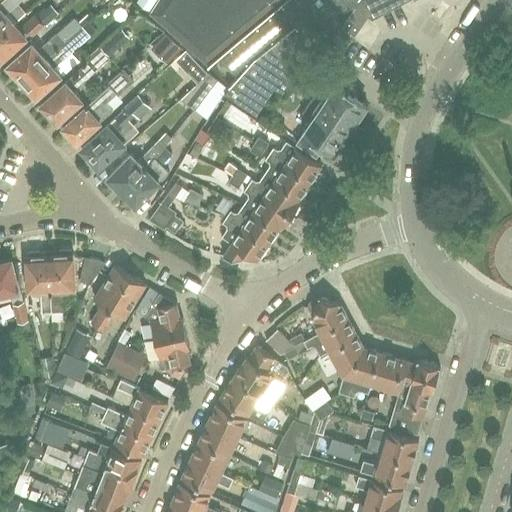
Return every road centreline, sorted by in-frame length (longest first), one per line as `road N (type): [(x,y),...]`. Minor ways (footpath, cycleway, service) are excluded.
road 1 (unclassified): [(497,0),(417,119),(412,220)]
road 2 (residential): [(143,511),(247,310)]
road 3 (unclassified): [(481,298),(419,511)]
road 4 (residential): [(247,310),(117,232),(82,198)]
road 5 (residential): [(247,310),(319,260),(412,220)]
